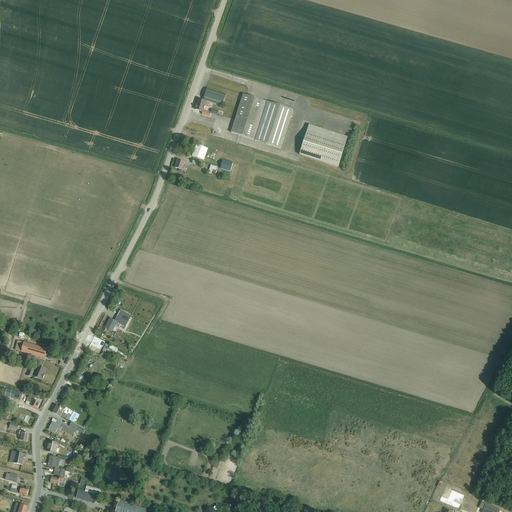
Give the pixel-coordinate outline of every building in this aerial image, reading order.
[(204,98),(203,100),(223,106),(223,104),(226,95),(207,89),(204,98)] [(266,101),(243,94),(240,104),(231,132),(254,140),(266,101)] [(209,103),(198,100),(195,110),(203,112),(202,115),(210,117),(211,113),(206,111),(203,110),(205,106),(208,107),(209,103)] [(254,140),(280,148),(292,109),(266,101),(254,140)] [(307,131),(300,155),(338,167),(346,143),(307,131)] [(202,150),(196,149),(192,164),(197,166),(202,150)] [(183,166),(185,163),(178,160),(175,168),(179,169),(179,171),(182,172),(183,169),(183,170),(184,167),(183,166)] [(223,161),(220,169),(230,172),(233,164),(223,161)] [(110,318),(105,327),(112,331),(117,322),(125,327),(130,317),(119,311),(117,314),(114,321),(110,318)] [(15,351),(21,352),(44,359),(46,349),(18,341),(15,351)] [(34,376),(34,377),(35,378),(36,379),(37,378),(42,380),(42,379),(43,380),(45,374),(44,374),(46,369),(38,366),(35,373),(33,372),(34,372),(30,370),(27,376),(31,378),(32,375),(34,376)] [(2,396),(4,396),(19,400),(21,393),(4,389),(2,396)] [(30,394),(28,398),(26,402),(31,404),(30,406),(37,409),(40,403),(34,401),(36,397),(30,394)] [(53,413),(63,418),(65,414),(62,413),(65,407),(61,405),(60,407),(57,406),(53,413)] [(49,430),(55,433),(59,435),(61,430),(59,429),(62,423),(58,421),(57,424),(52,422),(49,430)] [(72,422),(70,426),(82,433),(85,429),(79,426),(72,422)] [(66,425),(64,429),(72,434),(73,432),(75,433),(76,431),(66,425)] [(18,437),(21,438),(21,440),(27,442),(28,434),(25,433),(25,432),(20,431),(20,432),(18,432),(18,434),(19,434),(18,437)] [(59,444),(59,441),(55,439),(54,443),(49,442),(47,451),(55,453),(57,444),(59,444)] [(12,453),(10,463),(22,465),(24,458),(25,458),(26,454),(16,452),(12,451),(12,453)] [(50,456),(48,466),(56,468),(58,468),(60,460),(61,460),(65,461),(66,458),(58,456),(57,458),(50,456)] [(217,457),(213,468),(217,469),(221,459),(217,457)] [(6,480),(17,483),(19,476),(11,474),(10,475),(4,473),(3,479),(6,480)] [(51,483),(58,485),(58,486),(64,487),(65,478),(60,477),(59,479),(52,478),(51,483)] [(10,492),(13,492),(27,496),(29,490),(17,487),(18,487),(12,485),(12,488),(11,488),(10,492)] [(86,491),(99,495),(101,489),(88,485),(86,491)] [(441,497),(439,501),(440,502),(440,501),(458,509),(458,510),(458,511),(461,504),(460,505),(454,502),(455,499),(459,501),(460,501),(459,501),(460,499),(462,500),(462,501),(464,496),(464,495),(464,496),(452,490),(448,499),(441,497)] [(83,499),(94,503),(96,495),(85,492),(83,499)] [(146,511),(148,510),(119,500),(115,511),(146,511)]
